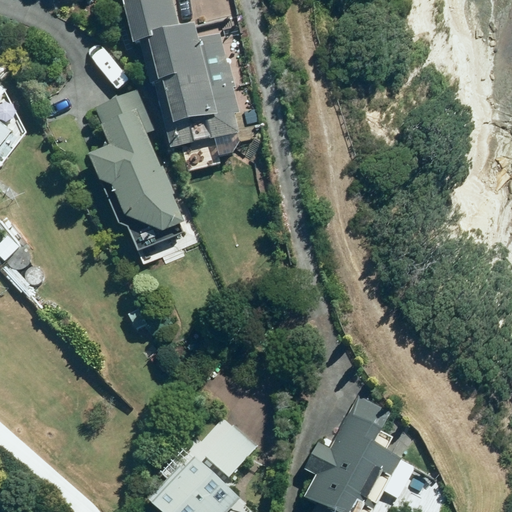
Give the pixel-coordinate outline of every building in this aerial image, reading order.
[(174,90),(161,93),(178,155),(195,150),(220,144),(241,139),(238,131),(241,130),(236,110),(241,109),(235,87),(237,86),(231,62),(228,63),(223,42),(222,37),(206,41),(204,38),(204,35),(203,35),(202,30),(185,35),(181,19),(180,19),(174,0),(136,0),(128,2),(137,39),(144,37),(155,81),(171,77),(174,90)] [(14,124),(0,112),(0,94),(8,85),(0,80),(0,161),(28,127),(18,119),(14,124)] [(103,119),(118,152),(97,162),(109,187),(120,191),(134,221),(173,238),(193,228),(181,203),(183,202),(135,104),(103,119)] [(10,231),(0,240),(0,250),(6,257),(21,242),(10,231)] [(129,312),(138,327),(147,321),(139,307),(129,312)] [(148,363),(163,388),(177,380),(161,355),(148,363)] [(313,497),(305,511),(357,511),(353,509),(375,465),(403,482),(411,465),(368,436),(383,406),(355,393),(328,447),(313,439),(300,464),(312,470),(301,493),(303,495),(304,493),(313,497)] [(228,484),(236,475),(232,471),(258,441),(234,420),(206,452),(199,445),(185,461),(182,458),(150,493),(171,511),(222,511),(240,493),(228,484)]
